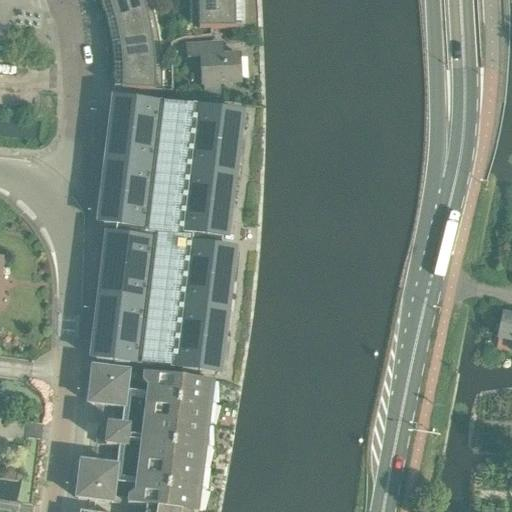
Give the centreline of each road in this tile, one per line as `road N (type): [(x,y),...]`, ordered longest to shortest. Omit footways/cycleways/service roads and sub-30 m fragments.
road 1 (primary): [(381,511),(452,185)]
road 2 (tertiary): [(48,511),(73,362),(75,244),(57,199)]
road 3 (unclassified): [(57,199),(78,144),(79,92),(60,0)]
road 4 (primary): [(432,0),(440,140),(452,185)]
road 5 (primary): [(452,185),(464,98),(460,0)]
